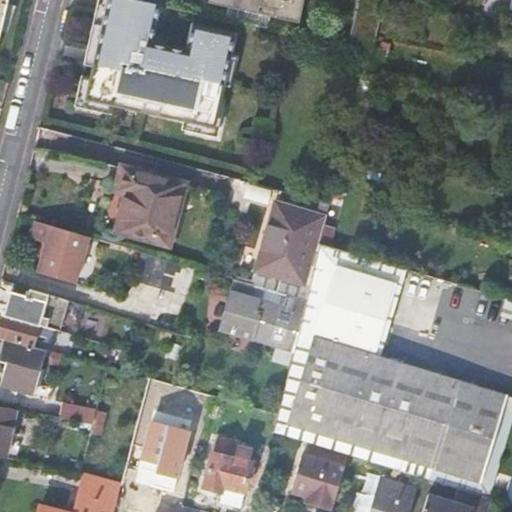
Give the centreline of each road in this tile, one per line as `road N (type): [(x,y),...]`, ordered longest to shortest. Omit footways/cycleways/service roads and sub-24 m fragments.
road 1 (residential): [(0,203),(52,0)]
road 2 (unknown): [(511,385),(397,342)]
